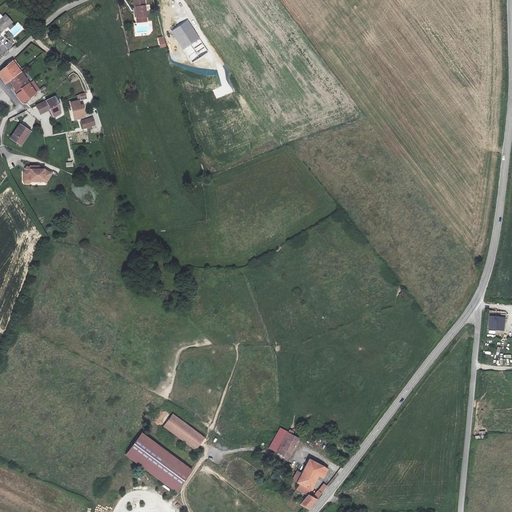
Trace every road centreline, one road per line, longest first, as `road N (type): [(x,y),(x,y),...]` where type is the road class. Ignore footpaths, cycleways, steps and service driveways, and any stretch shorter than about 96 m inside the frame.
road 1 (tertiary): [(474,304),(312,511)]
road 2 (unclassified): [(474,304),(460,511)]
road 3 (tertiary): [(511,104),(491,260),(474,304)]
